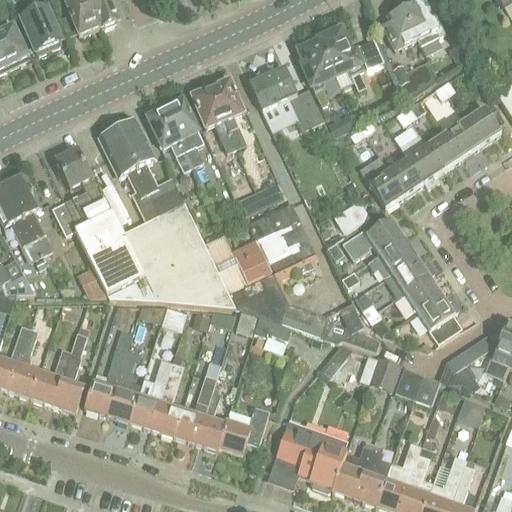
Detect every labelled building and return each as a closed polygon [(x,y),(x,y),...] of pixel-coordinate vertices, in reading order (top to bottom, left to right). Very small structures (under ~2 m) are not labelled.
[(6,0),(7,2),(13,14),(25,8),(20,0),(6,0)] [(64,5),(78,38),(79,41),(82,40),(84,41),(90,39),(91,36),(101,32),(95,17),(92,15),(85,0),(71,0),(72,2),(64,5)] [(85,0),(92,15),(95,17),(101,32),(102,35),(114,30),(118,28),(117,24),(117,23),(107,0),(85,0)] [(511,0),(496,0),(504,12),(511,7),(511,0)] [(15,18),(13,14),(7,2),(0,4),(0,11),(5,22),(15,18)] [(62,47),(57,36),(43,3),(28,10),(31,14),(19,19),(36,58),(38,57),(39,60),(60,51),(59,48),(62,47)] [(403,15),(418,46),(421,52),(445,40),(435,19),(432,21),(424,5),(416,8),(414,7),(404,13),(403,15)] [(395,57),(418,46),(403,15),(398,17),(394,17),(391,21),(387,23),(390,28),(382,31),(395,57)] [(29,62),(24,52),(14,31),(0,37),(0,54),(9,74),(19,70),(18,67),(29,62)] [(318,45),(319,47),(335,81),(349,75),(358,96),(366,93),(359,77),(364,75),(356,57),(352,59),(346,45),(348,44),(344,34),(341,35),(318,45)] [(384,67),(374,45),(358,52),(367,74),(384,67)] [(335,81),(319,47),(299,56),(304,69),(302,70),(321,112),(329,109),(322,93),(325,92),(322,86),(335,81)] [(460,48),(449,55),(461,72),(472,64),(460,48)] [(0,78),(9,74),(0,54),(0,78)] [(402,71),(397,74),(393,76),(400,89),(396,91),(406,108),(439,86),(437,82),(429,66),(406,77),(402,71)] [(323,127),(313,104),(308,95),(297,101),(290,84),(285,74),(250,90),(255,101),(262,117),(289,104),(304,136),(323,127)] [(211,95),(237,155),(247,151),(235,124),(244,119),(234,98),(230,87),(228,88),(227,85),(216,89),(217,92),(211,95)] [(449,87),(442,92),(448,102),(455,97),(449,87)] [(511,90),(495,101),(511,126),(511,90)] [(442,106),(448,102),(442,92),(435,96),(442,106)] [(237,155),(211,95),(204,97),(203,95),(192,99),(194,102),(192,102),(197,114),(206,136),(216,132),(228,159),(237,155)] [(205,148),(189,116),(183,105),(181,106),(178,105),(173,108),(172,111),(170,112),(170,113),(166,115),(166,114),(165,115),(195,173),(204,168),(196,153),(205,148)] [(403,117),(410,127),(425,116),(419,106),(403,117)] [(367,112),(353,119),(359,130),(373,124),(367,112)] [(484,113),(464,126),(481,152),(501,139),(484,113)] [(149,122),(147,123),(163,155),(172,151),(186,178),(195,173),(165,115),(165,116),(161,118),(161,116),(159,117),(156,116),(150,119),(149,122)] [(410,127),(403,117),(398,121),(404,131),(410,127)] [(464,126),(445,139),(462,164),(481,152),(464,126)] [(150,201),(160,222),(185,209),(173,184),(158,192),(147,171),(155,167),(141,137),(135,127),(122,133),(123,136),(119,138),(150,201)] [(344,128),(332,134),(336,142),(348,136),(344,128)] [(371,128),(361,134),(365,141),(375,134),(371,128)] [(365,141),(361,134),(351,141),(355,148),(365,141)] [(146,229),(160,222),(150,201),(119,138),(115,140),(114,137),(100,144),(120,184),(127,181),(136,198),(132,200),(146,229)] [(462,164),(445,139),(426,151),(443,177),(462,164)] [(426,151),(407,164),(424,189),(443,177),(426,151)] [(91,184),(79,159),(77,155),(56,166),(61,177),(70,195),(85,187),(89,194),(86,196),(87,198),(66,208),(80,236),(112,220),(94,183),(91,184)] [(407,164),(388,176),(405,202),(424,189),(407,164)] [(405,202),(388,176),(368,189),(385,215),(405,202)] [(25,181),(5,191),(41,263),(53,257),(34,219),(42,215),(25,181)] [(247,202),(240,187),(232,191),(239,206),(247,202)] [(302,187),(296,190),(300,201),(306,214),(313,211),(302,187)] [(30,269),(41,263),(5,191),(0,194),(0,225),(4,234),(11,230),(30,269)] [(66,242),(75,238),(80,236),(66,208),(52,215),(66,242)] [(276,278),(316,259),(292,208),(249,229),(259,248),(261,247),(276,278)] [(146,229),(124,240),(157,307),(236,314),(229,300),(205,250),(185,209),(160,222),(146,229)] [(368,224),(359,209),(334,224),(343,240),(368,224)] [(112,220),(80,236),(75,238),(100,288),(107,302),(109,306),(157,307),(124,240),(112,220)] [(373,252),(379,261),(404,244),(391,224),(367,241),(364,236),(342,250),(354,267),(370,256),(369,254),(373,252)] [(229,300),(251,290),(239,266),(237,267),(224,240),(205,250),(229,300)] [(417,263),(404,244),(379,261),(368,268),(373,277),(378,273),(386,284),(391,280),(417,263)] [(329,254),(334,266),(344,260),(337,249),(329,254)] [(246,263),(239,266),(251,290),(270,280),(263,265),(250,271),(246,263)] [(429,282),(417,263),(391,280),(404,299),(429,282)] [(15,264),(3,271),(0,272),(0,301),(7,300),(33,298),(22,277),(15,264)] [(42,264),(35,267),(39,275),(46,271),(42,264)] [(358,284),(354,277),(344,284),(348,291),(358,284)] [(270,280),(251,290),(229,300),(236,314),(320,344),(328,325),(322,323),(289,311),(274,279),(270,280)] [(404,299),(416,318),(442,301),(429,282),(404,299)] [(322,323),(328,325),(335,327),(339,318),(345,332),(349,341),(357,336),(362,332),(359,324),(347,300),(337,307),(341,314),(322,323)] [(455,321),(442,301),(416,318),(429,338),(455,321)] [(367,323),(377,316),(373,310),(366,314),(363,316),(367,323)] [(131,314),(118,311),(113,329),(126,332),(131,314)] [(138,323),(161,330),(165,313),(141,312),(138,323)] [(377,316),(367,323),(371,330),(378,338),(382,340),(391,334),(384,322),(382,323),(377,316)] [(192,332),(207,337),(209,329),(212,322),(196,317),(192,332)] [(213,317),(212,322),(209,329),(231,335),(232,332),(236,320),(213,317)] [(237,337),(252,341),(257,322),(241,318),(237,337)] [(336,350),(342,346),(349,341),(339,318),(335,327),(328,325),(320,344),(336,350)] [(270,339),(273,329),(260,324),(254,341),(266,345),(267,340),(269,341),(270,339)] [(511,366),(511,329),(508,328),(487,377),(505,384),(509,373),(511,366)] [(287,345),(290,335),(273,329),(270,339),(287,345)] [(62,343),(74,347),(78,336),(66,332),(62,343)] [(0,393),(10,397),(18,371),(23,359),(31,336),(22,333),(10,369),(0,365),(0,393)] [(71,358),(62,386),(53,412),(77,420),(85,395),(73,390),(82,364),(80,364),(88,338),(79,335),(71,358)] [(23,359),(18,371),(10,397),(32,405),(41,379),(29,375),(32,367),(31,362),(39,338),(31,336),(23,359)] [(85,415),(108,423),(117,396),(128,356),(133,340),(121,336),(106,381),(107,382),(104,391),(94,388),(85,415)] [(357,336),(342,346),(375,357),(380,346),(357,336)] [(468,353),(447,367),(454,377),(475,363),(468,353)] [(32,405),(53,412),(62,386),(71,358),(63,355),(53,383),(41,379),(32,405)] [(108,423),(130,429),(138,403),(141,393),(131,389),(140,360),(128,356),(117,396),(108,423)] [(149,406),(138,403),(130,429),(152,437),(160,409),(176,360),(175,360),(174,363),(169,362),(167,367),(162,365),(149,406)] [(176,360),(160,409),(152,437),(173,444),(182,417),(171,413),(184,372),(180,371),(183,362),(176,360)] [(372,390),(375,391),(391,397),(399,373),(380,366),(372,390)] [(422,381),(403,374),(395,399),(414,405),(422,381)] [(206,381),(205,383),(194,421),(182,417),(173,444),(196,451),(204,424),(208,412),(212,399),(215,389),(216,386),(216,384),(206,381)] [(439,387),(424,382),(415,406),(431,411),(439,387)] [(443,398),(437,413),(454,418),(459,403),(443,398)] [(216,415),(220,401),(212,399),(208,412),(216,415)] [(511,406),(498,401),(494,412),(507,417),(511,406)] [(227,428),(226,430),(218,458),(219,455),(243,463),(247,449),(260,453),(263,442),(269,426),(271,417),(256,412),(253,423),(249,435),(227,428)] [(196,451),(218,458),(226,430),(213,426),(204,424),(196,451)] [(332,495),(334,495),(342,471),(344,471),(348,459),(347,459),(348,457),(343,455),(346,446),(290,426),(277,464),(314,478),(311,487),(313,488),(312,491),(313,494),(328,499),(331,498),(332,495)] [(344,471),(342,471),(334,495),(333,497),(355,505),(374,449),(365,446),(362,452),(359,463),(348,459),(344,471)] [(355,505),(374,511),(377,511),(393,469),(382,465),(384,459),(380,457),(382,452),(374,449),(355,505)] [(403,472),(393,469),(377,511),(401,511),(423,453),(411,449),(403,472)] [(423,453),(401,511),(426,511),(430,502),(435,489),(423,485),(433,457),(432,456),(423,453)] [(426,511),(451,511),(468,466),(457,462),(446,493),(435,489),(430,502),(426,511)] [(469,467),(468,466),(451,511),(462,511),(476,475),(467,472),(469,467)] [(510,511),(511,507),(511,505),(501,502),(497,511),(510,511)]
